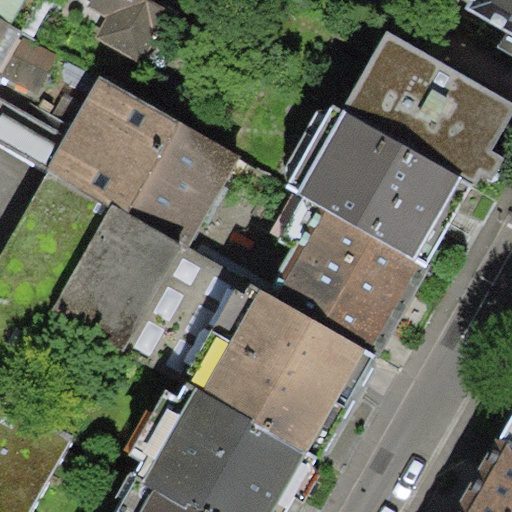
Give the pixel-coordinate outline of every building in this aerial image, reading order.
[(55,0),(0,0),(0,28),(1,30),(18,0),(42,0),(54,3),(55,0)] [(96,41),(135,63),(161,17),(130,0),(89,0),(85,8),(107,21),(96,41)] [(511,0),(463,0),(471,5),(467,13),(511,38),(511,0)] [(0,149),(48,177),(108,211),(121,219),(173,128),(100,86),(73,132),(64,127),(56,142),(0,109),(0,32),(1,30),(0,28),(0,149)] [(381,39),(336,117),(466,192),(474,178),(511,113),(381,39)] [(440,237),(466,192),(336,117),(327,112),(283,191),(317,210),(421,270),(440,237)] [(230,161),(173,128),(121,219),(178,251),(230,161)] [(0,399),(50,313),(108,211),(48,177),(0,261),(0,399)] [(317,210),(265,301),(369,361),(387,330),(421,270),(317,210)] [(321,444),(369,361),(265,301),(178,251),(121,219),(108,211),(50,313),(181,388),(311,462),(321,444)] [(129,479),(137,484),(186,511),(282,511),(289,502),(298,507),(314,479),(308,468),(311,462),(181,388),(129,479)] [(0,405),(0,511),(26,511),(66,443),(0,405)] [(511,413),(508,421),(494,445),(511,454),(511,413)] [(511,511),(511,454),(494,445),(455,511),(511,511)] [(120,511),(186,511),(137,484),(120,511)]
